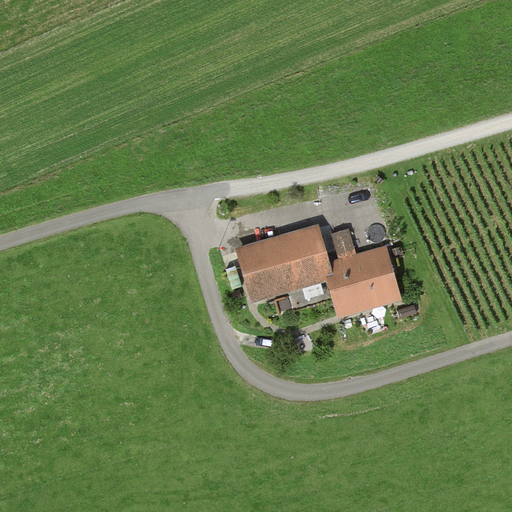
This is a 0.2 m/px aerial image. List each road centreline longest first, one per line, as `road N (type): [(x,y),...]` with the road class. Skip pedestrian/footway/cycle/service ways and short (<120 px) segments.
road 1 (track): [(184,199),(220,332),(251,376),(279,391),(368,388),(511,344)]
road 2 (track): [(184,199),(384,162),(511,122)]
road 3 (track): [(0,246),(132,206),(184,199)]
